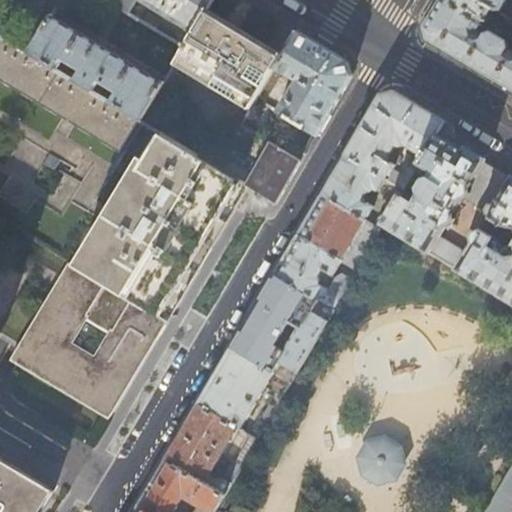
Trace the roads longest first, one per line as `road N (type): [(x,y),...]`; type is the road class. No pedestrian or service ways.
road 1 (residential): [(383,50),(97,511)]
road 2 (tertiary): [(511,133),(383,50)]
